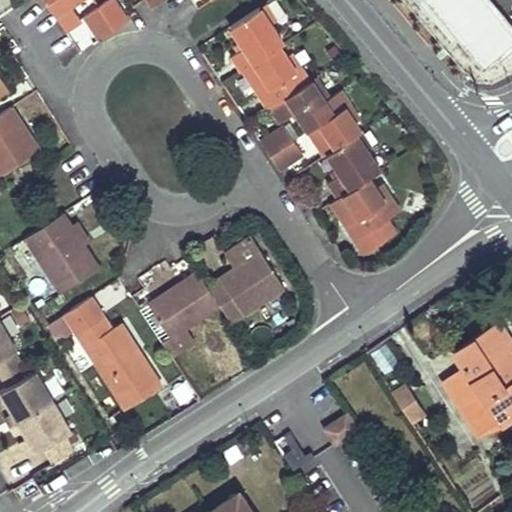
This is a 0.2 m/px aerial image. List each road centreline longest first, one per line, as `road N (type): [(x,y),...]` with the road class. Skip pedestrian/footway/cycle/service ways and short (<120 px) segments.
road 1 (residential): [(258,174),(171,53),(137,44),(92,73),(89,120),(139,197),(182,212)]
road 2 (residential): [(357,320),(75,511)]
road 3 (residential): [(511,205),(357,320)]
road 4 (residential): [(349,0),(462,139)]
road 5 (residential): [(357,320),(258,174)]
